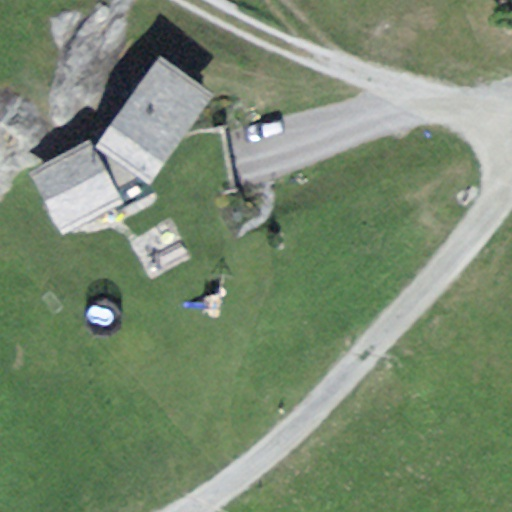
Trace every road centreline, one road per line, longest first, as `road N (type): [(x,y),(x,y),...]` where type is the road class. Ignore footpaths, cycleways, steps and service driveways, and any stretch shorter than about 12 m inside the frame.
road 1 (track): [(511,166),(453,251),(337,379),(184,511)]
road 2 (track): [(511,106),(313,47),(208,0)]
